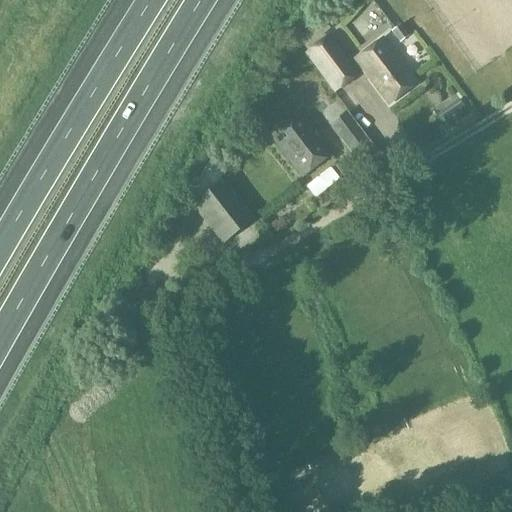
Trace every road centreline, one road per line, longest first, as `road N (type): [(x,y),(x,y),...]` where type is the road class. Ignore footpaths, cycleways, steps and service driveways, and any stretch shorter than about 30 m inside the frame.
road 1 (track): [(244,511),(179,314),(511,113)]
road 2 (motorway): [(0,382),(245,0)]
road 3 (motorway): [(0,343),(204,0)]
road 4 (motorway): [(150,0),(0,249)]
